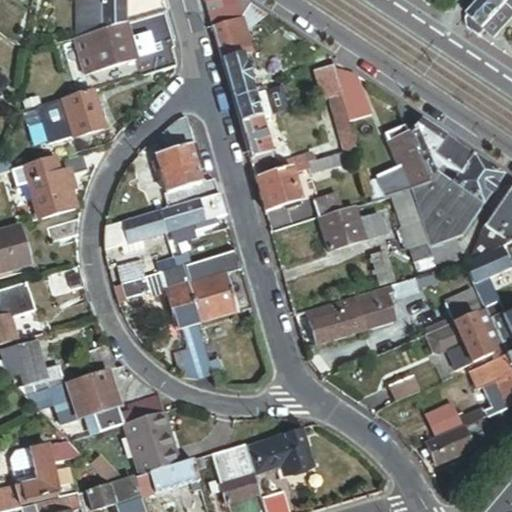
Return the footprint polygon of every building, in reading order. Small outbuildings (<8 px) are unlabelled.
[(99,0),(100,4),(78,4),(79,38),(84,36),(105,30),(105,0),(99,0)] [(105,0),(105,30),(125,25),(125,0),(105,0)] [(162,0),(125,0),(125,25),(166,13),(162,0)] [(246,0),(208,0),(217,30),(235,25),(242,52),(247,51),(248,56),(254,55),(245,23),(256,6),(246,0)] [(485,30),(508,5),(502,0),(485,0),(472,15),(472,17),(485,30)] [(496,39),(511,20),(511,8),(508,5),(485,30),(496,39)] [(174,42),(166,13),(125,25),(135,59),(170,49),(173,49),(171,42),(174,42)] [(479,37),(485,30),(472,17),(471,31),(479,37)] [(125,25),(105,30),(84,36),(95,73),(134,62),(136,62),(135,59),(125,25)] [(235,25),(217,30),(236,98),(258,92),(248,56),(247,51),(242,52),(235,25)] [(95,73),(84,36),(79,38),(73,39),(81,65),(73,68),(76,78),(95,73)] [(175,67),(170,49),(135,59),(136,62),(134,62),(138,77),(175,67)] [(351,71),(334,59),(336,65),(344,93),(344,96),(357,92),(351,71)] [(344,93),(336,65),(325,68),(326,72),(332,91),(327,92),(328,97),(330,97),(344,93)] [(274,113),(268,89),(258,92),(265,116),(274,113)] [(103,130),(92,91),(61,100),(71,139),(103,130)] [(265,116),(258,92),(236,98),(242,122),(262,116),(265,116)] [(344,96),(344,93),(330,97),(344,145),(346,151),(359,148),(344,96)] [(505,180),(395,102),(406,126),(408,130),(422,163),(430,184),(455,241),(461,239),(505,180)] [(262,116),(242,122),(257,176),(268,173),(281,169),(279,163),(278,158),(275,158),(272,146),(270,146),(262,116)] [(174,126),(163,133),(168,153),(194,146),(187,120),(186,119),(174,126)] [(408,130),(406,126),(388,133),(389,137),(408,130)] [(408,130),(389,137),(402,166),(404,171),(422,163),(408,130)] [(296,165),(346,151),(344,145),(279,163),(281,169),(296,165)] [(194,146),(168,153),(155,157),(165,195),(166,196),(200,186),(200,185),(197,174),(201,172),(194,146)] [(314,177),(363,163),(359,148),(346,151),(296,165),(299,175),(312,172),(314,177)] [(88,168),(84,152),(54,160),(59,176),(70,173),(88,168)] [(54,160),(21,169),(26,185),(31,203),(37,202),(55,197),(64,194),(59,176),(54,160)] [(430,184),(422,163),(404,171),(412,189),(430,184)] [(307,203),(299,175),(296,165),(281,169),(268,173),(279,211),(307,203)] [(402,166),(379,176),(388,196),(394,195),(411,190),(412,189),(404,171),(402,166)] [(21,169),(11,172),(15,188),(26,185),(21,169)] [(75,191),(70,173),(59,176),(64,194),(69,193),(75,191)] [(268,173),(257,176),(268,214),(279,211),(268,173)] [(167,209),(218,195),(214,181),(200,185),(200,186),(166,196),(165,195),(163,195),(167,209)] [(455,241),(430,184),(412,189),(411,190),(430,248),(455,241)] [(511,185),(484,229),(495,237),(488,246),(474,250),(465,266),(502,250),(511,245),(511,185)] [(430,248),(411,190),(394,195),(404,228),(400,229),(406,248),(410,248),(415,262),(432,257),(430,248)] [(64,194),(55,197),(61,216),(74,212),(69,193),(64,194)] [(320,216),(345,209),(340,193),(315,200),(320,216)] [(219,196),(197,202),(202,223),(215,220),(224,217),(219,196)] [(55,197),(37,202),(42,221),(61,216),(55,197)] [(202,223),(197,202),(158,213),(164,235),(194,226),(203,224),(202,223)] [(360,220),(356,206),(345,209),(320,216),(329,250),(387,234),(382,214),(360,220)] [(164,235),(158,213),(122,223),(128,245),(141,241),(164,235)] [(79,234),(81,217),(47,227),(51,242),(79,234)] [(203,224),(194,226),(196,231),(217,225),(215,220),(202,223),(203,224)] [(128,245),(122,223),(106,228),(106,236),(105,243),(106,251),(121,247),(128,245)] [(19,227),(0,232),(0,272),(13,269),(29,265),(19,227)] [(495,237),(484,229),(474,250),(488,246),(495,237)] [(121,247),(124,257),(144,251),(141,241),(128,245),(121,247)] [(463,259),(455,241),(430,248),(432,257),(435,267),(463,259)] [(502,250),(465,266),(473,285),(488,278),(510,269),(502,250)] [(369,260),(378,291),(385,289),(391,287),(395,286),(386,256),(369,260)] [(174,261),(159,265),(162,274),(176,270),(174,261)] [(143,279),(138,263),(117,269),(121,285),(143,279)] [(188,286),(183,268),(176,270),(162,274),(161,275),(166,293),(188,286)] [(0,279),(15,276),(13,269),(0,272),(0,279)] [(80,270),(47,279),(52,298),(84,288),(80,271),(80,270)] [(166,293),(161,275),(143,279),(121,285),(125,301),(146,294),(151,300),(167,296),(166,293)] [(225,275),(188,286),(199,324),(236,314),(225,275)] [(504,315),(488,278),(473,285),(485,309),(490,321),(500,317),(504,315)] [(420,290),(417,280),(403,284),(406,295),(420,290)] [(34,313),(25,284),(0,291),(3,301),(9,320),(34,313)] [(125,301),(121,285),(114,288),(118,303),(125,301)] [(199,324),(188,286),(166,293),(167,296),(177,331),(185,329),(199,324)] [(391,287),(385,289),(387,296),(393,294),(391,287)] [(356,298),(365,331),(395,322),(387,296),(385,289),(378,291),(356,298)] [(452,324),(480,311),(472,294),(444,306),(452,324)] [(356,298),(306,312),(315,345),(365,331),(356,298)] [(3,301),(0,301),(0,344),(14,341),(9,320),(3,301)] [(495,334),(490,321),(485,309),(480,311),(452,324),(454,328),(458,338),(452,340),(456,349),(462,347),(469,365),(490,356),(483,340),(495,334)] [(511,315),(502,320),(511,343),(511,315)] [(511,343),(502,320),(500,317),(490,321),(495,334),(505,358),(506,358),(511,355),(511,343)] [(207,351),(199,324),(185,329),(192,356),(179,359),(184,377),(200,381),(214,377),(207,351)] [(505,358),(495,334),(483,340),(490,356),(469,365),(462,347),(456,349),(452,340),(458,338),(454,328),(439,335),(446,352),(444,353),(453,374),(490,359),(492,363),(505,358)] [(0,355),(5,375),(9,379),(24,375),(28,388),(45,384),(42,373),(34,344),(0,353),(0,355)] [(107,345),(105,346),(80,354),(87,378),(107,372),(115,369),(108,348),(107,345)] [(511,371),(506,358),(505,358),(492,363),(487,366),(495,385),(507,411),(511,409),(511,371)] [(487,366),(468,374),(476,393),(495,385),(487,366)] [(28,388),(24,375),(9,379),(25,397),(62,386),(58,369),(42,373),(45,384),(28,388)] [(98,433),(124,425),(107,372),(87,378),(67,384),(71,397),(79,421),(93,416),(98,433)] [(395,407),(420,396),(414,383),(413,380),(388,392),(395,407)] [(414,383),(420,396),(426,394),(420,381),(414,383)] [(71,397),(67,384),(62,386),(25,397),(37,410),(54,405),(53,403),(71,397)] [(163,411),(158,394),(129,403),(135,421),(163,411)] [(459,420),(464,430),(483,422),(487,420),(484,414),(482,410),(459,420)] [(178,466),(163,411),(135,421),(124,425),(138,477),(178,466)] [(490,437),(483,422),(464,430),(463,431),(471,451),(482,446),(490,437)] [(471,451),(463,431),(425,447),(427,451),(430,458),(434,469),(472,452),(471,451)] [(301,450),(296,432),(247,449),(252,466),(277,458),(301,450)] [(14,490),(19,507),(60,496),(57,486),(56,481),(60,480),(62,485),(75,482),(71,467),(58,471),(55,461),(79,455),(68,443),(66,441),(51,445),(28,451),(36,483),(23,487),(14,490)] [(284,478),(307,469),(301,450),(277,458),(284,478)] [(36,483),(28,451),(14,454),(23,487),(36,483)] [(430,458),(427,451),(420,454),(423,461),(430,458)] [(23,487),(14,454),(10,463),(15,483),(23,487)] [(117,483),(96,459),(89,465),(108,486),(117,483)] [(196,481),(191,462),(178,466),(138,477),(132,479),(137,495),(152,491),(153,494),(196,481)] [(257,494),(251,473),(217,483),(223,504),(257,494)] [(104,489),(103,487),(84,492),(86,498),(89,511),(114,505),(136,499),(131,482),(104,489)] [(23,487),(0,492),(0,511),(1,511),(0,506),(0,504),(5,503),(2,493),(14,490),(23,487)] [(194,511),(204,511),(198,489),(189,492),(194,511)] [(11,511),(17,510),(19,510),(19,507),(14,490),(2,493),(5,503),(0,504),(0,506),(1,511),(11,511)] [(81,499),(80,493),(74,494),(78,508),(79,511),(85,511),(89,511),(86,498),(81,499)] [(78,508),(74,494),(65,497),(69,510),(74,509),(78,508)] [(142,511),(138,498),(136,499),(114,505),(115,511),(142,511)] [(262,511),(286,511),(284,503),(261,510),(262,511)]
